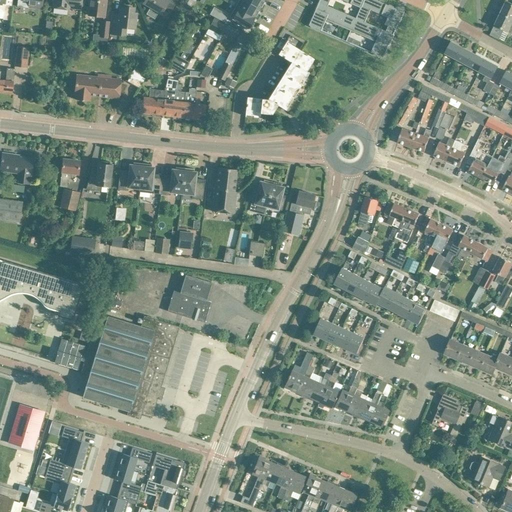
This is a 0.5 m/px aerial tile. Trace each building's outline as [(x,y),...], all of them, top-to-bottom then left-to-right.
[(0,0),(0,11),(4,12),(3,19),(10,20),(11,7),(5,7),(5,0),(0,0)] [(20,0),(21,0),(29,1),(28,7),(41,9),(42,0),(20,0)] [(53,0),(53,7),(68,9),(69,7),(80,9),(81,5),(81,0),(53,0)] [(90,0),(90,3),(88,15),(104,17),(106,5),(106,0),(90,0)] [(177,0),(145,0),(143,4),(150,8),(146,15),(154,19),(158,13),(161,14),(164,8),(170,11),(177,0)] [(244,0),(239,0),(235,7),(254,18),(259,9),(244,0)] [(244,0),(259,9),(264,0),(244,0)] [(363,0),(360,8),(355,18),(364,22),(370,10),(387,17),(384,24),(387,26),(395,29),(398,21),(399,21),(391,18),(396,9),(395,8),(375,0),(374,0),(373,0),(363,0)] [(500,13),(511,18),(511,3),(506,1),(500,13)] [(310,22),(308,25),(310,26),(319,30),(321,31),(325,20),(350,31),(355,18),(327,6),(318,2),(318,3),(318,4),(316,8),(314,12),(315,12),(314,15),(313,15),(312,18),(310,22)] [(135,28),(135,24),(136,14),(133,13),(134,8),(120,7),(118,21),(111,21),(111,24),(110,33),(125,35),(126,27),(135,28)] [(214,7),(210,14),(224,22),(228,15),(214,7)] [(235,7),(229,17),(248,28),(254,18),(235,7)] [(511,18),(500,13),(495,25),(508,32),(511,26),(511,25),(511,18)] [(355,18),(350,31),(375,42),(370,52),(377,55),(381,57),(383,58),(384,54),(386,50),(387,47),(386,47),(388,44),(390,41),(379,37),(381,30),(382,30),(364,22),(355,18)] [(214,19),(210,26),(216,30),(215,31),(221,35),(226,26),(214,19)] [(107,38),(109,22),(102,21),(100,37),(107,38)] [(235,29),(231,36),(236,39),(240,32),(235,29)] [(240,33),(237,39),(243,42),(246,36),(240,32),(240,33)] [(357,47),(359,42),(348,36),(347,38),(345,41),(357,47)] [(288,41),(287,40),(282,38),(277,47),(281,50),(278,54),(291,62),(293,64),(271,100),(247,97),(245,116),(246,115),(260,117),(260,113),(272,114),(277,105),(287,111),(287,110),(286,110),(293,98),(294,99),(295,98),(293,97),(301,86),(302,86),(301,85),(309,73),(306,71),(314,59),(299,50),(287,42),(288,41)] [(130,53),(156,54),(156,42),(130,41),(130,53)] [(457,60),(463,48),(452,42),(445,53),(457,60)] [(189,55),(192,50),(184,46),(182,51),(183,52),(180,57),(175,54),(169,65),(183,73),(189,62),(185,60),(188,55),(189,55)] [(254,53),(262,57),(265,50),(258,46),(254,53)] [(26,68),(29,48),(17,47),(15,66),(26,68)] [(225,63),(218,77),(219,78),(224,80),(231,66),(239,52),(232,48),(225,63)] [(468,66),(475,54),(463,48),(457,60),(468,66)] [(480,72),(486,60),(475,54),(468,66),(480,72)] [(159,55),(155,64),(148,75),(156,79),(162,68),(167,60),(159,55)] [(490,81),(498,66),(486,60),(480,72),(486,75),(483,81),(487,83),(483,90),(489,93),(494,84),(490,81)] [(206,65),(199,77),(208,78),(213,69),(206,65)] [(140,88),(148,73),(135,66),(127,81),(140,88)] [(0,91),(12,93),(13,83),(15,69),(7,68),(5,81),(0,79),(0,91)] [(511,88),(511,73),(507,71),(501,83),(511,88)] [(97,77),(76,75),(74,94),(76,94),(75,100),(90,101),(90,96),(119,99),(120,89),(121,80),(111,78),(111,76),(97,74),(97,77)] [(233,87),(236,81),(228,77),(225,83),(233,87)] [(442,88),(444,83),(433,77),(430,83),(439,87),(442,88)] [(205,80),(197,79),(197,87),(204,88),(205,80)] [(453,94),(456,89),(444,83),(442,88),(453,94)] [(183,118),(185,92),(180,92),(182,85),(177,84),(177,87),(175,93),(175,94),(173,116),(183,118)] [(495,96),(500,87),(494,84),(489,93),(495,96)] [(465,100),(468,95),(465,93),(467,89),(459,85),(457,89),(456,89),(453,94),(465,100)] [(164,100),(162,115),(173,116),(175,94),(175,93),(177,87),(166,86),(165,92),(166,93),(164,100)] [(428,100),(431,89),(424,86),(419,96),(428,100)] [(193,119),(195,96),(196,89),(189,88),(189,92),(185,92),(183,118),(193,119)] [(152,114),(155,89),(150,89),(149,98),(143,97),(141,113),(152,114)] [(164,100),(166,93),(165,92),(165,91),(155,89),(152,114),(162,115),(164,100)] [(449,104),(451,99),(431,89),(428,100),(430,95),(443,101),(440,109),(439,109),(432,127),(438,129),(444,113),(449,104)] [(482,108),(484,105),(485,103),(468,95),(465,100),(482,108)] [(195,96),(193,119),(204,120),(206,105),(199,104),(200,96),(195,96)] [(398,124),(402,126),(418,100),(413,97),(408,106),(409,106),(398,124)] [(467,113),(470,108),(451,99),(449,104),(467,113)] [(429,100),(421,123),(425,124),(433,101),(429,100)] [(489,105),(488,107),(484,105),(482,108),(498,116),(500,111),(489,105)] [(484,126),(488,117),(470,108),(467,113),(477,118),(475,122),(484,126)] [(509,122),(511,117),(500,111),(498,116),(509,122)] [(449,130),(455,117),(444,113),(438,129),(439,129),(436,137),(442,140),(447,129),(449,130)] [(504,131),(506,126),(498,122),(496,127),(504,131)] [(411,147),(416,133),(402,129),(398,142),(411,147)] [(416,133),(411,147),(424,152),(432,131),(426,129),(424,136),(416,133)] [(447,161),(456,141),(449,138),(446,145),(440,142),(434,156),(447,161)] [(481,178),(488,164),(492,157),(492,156),(483,151),(487,143),(479,139),(471,153),(476,156),(469,171),(481,178)] [(456,141),(447,161),(460,167),(468,146),(456,141)] [(33,159),(20,157),(20,155),(2,152),(0,167),(0,170),(4,171),(19,173),(17,182),(29,184),(33,159)] [(488,164),(481,178),(494,184),(507,159),(500,155),(498,160),(492,157),(488,164)] [(63,159),(62,169),(60,187),(66,187),(67,179),(70,180),(71,175),(78,176),(80,161),(63,159)] [(511,193),(511,160),(507,170),(511,173),(510,175),(502,189),(511,193)] [(86,189),(101,191),(101,186),(109,187),(110,185),(111,185),(112,179),(110,178),(112,165),(110,164),(110,162),(101,161),(100,163),(98,163),(97,176),(90,175),(86,189)] [(139,189),(142,163),(133,162),(133,165),(130,165),(129,175),(120,174),(120,171),(120,170),(118,190),(128,191),(128,187),(139,189)] [(160,194),(162,179),(153,178),(154,168),(151,167),(151,164),(142,163),(139,189),(139,192),(160,194)] [(182,193),(184,168),(175,167),(175,170),(172,170),(171,180),(162,179),(160,194),(170,195),(170,192),(182,193)] [(184,168),(182,193),(193,195),(193,198),(203,199),(205,180),(204,180),(205,180),(204,183),(195,182),(196,172),(193,172),(194,169),(184,168)] [(237,170),(220,168),(219,168),(217,183),(215,183),(212,211),(234,214),(236,192),(235,192),(237,170)] [(254,191),(251,203),(255,204),(253,212),(264,215),(266,206),(272,182),(263,179),(263,182),(260,182),(258,191),(254,191)] [(272,182),(266,206),(282,210),(285,198),(281,197),(283,187),(281,187),(281,184),(272,182)] [(64,189),(60,207),(76,211),(80,193),(64,189)] [(303,213),(310,215),(315,195),(298,191),(295,204),(291,203),(289,212),(287,211),(283,231),(298,235),(303,213)] [(372,222),(376,210),(378,200),(366,197),(358,224),(367,226),(369,221),(372,222)] [(20,202),(6,200),(0,199),(0,219),(18,222),(20,202)] [(407,209),(389,202),(384,213),(385,214),(384,216),(389,218),(390,216),(395,218),(392,226),(399,228),(407,209)] [(419,214),(407,209),(399,228),(398,230),(396,238),(407,242),(411,233),(407,232),(410,224),(414,225),(419,214)] [(65,217),(61,229),(68,231),(72,219),(65,217)] [(428,253),(442,225),(431,219),(425,232),(432,235),(421,257),(425,259),(428,253)] [(453,230),(442,225),(428,253),(433,256),(437,247),(443,251),(453,230)] [(398,230),(391,228),(388,235),(396,238),(398,230)] [(194,234),(181,232),(178,248),(192,250),(194,234)] [(96,238),(72,235),(69,251),(94,254),(96,238)] [(473,254),(479,243),(464,236),(458,246),(453,244),(446,257),(441,266),(446,269),(453,256),(462,260),(458,267),(462,269),(471,253),(473,254)] [(170,238),(156,237),(155,252),(169,254),(170,238)] [(369,242),(364,240),(358,237),(353,248),(364,253),(369,242)] [(133,249),(144,250),(145,242),(134,241),(133,249)] [(257,244),(258,242),(251,241),(249,255),(255,256),(257,244)] [(257,244),(255,256),(263,257),(265,243),(258,242),(257,244)] [(479,243),(473,254),(487,262),(493,251),(479,243)] [(226,248),(223,260),(231,262),(234,249),(226,248)] [(374,249),(372,254),(381,258),(383,253),(374,248),(374,249)] [(387,255),(384,262),(401,270),(408,255),(401,251),(397,260),(387,255)] [(438,254),(432,267),(439,270),(445,258),(438,254)] [(511,263),(501,257),(496,266),(493,271),(499,274),(495,281),(501,285),(511,264),(511,263)] [(0,260),(0,300),(1,301),(6,297),(13,294),(18,293),(25,293),(31,294),(36,297),(40,300),(45,306),(49,308),(58,311),(57,315),(72,319),(81,285),(0,260)] [(345,289),(353,273),(343,268),(334,284),(345,289)] [(468,309),(488,272),(480,268),(473,282),(480,286),(468,308),(468,309)] [(404,276),(399,273),(394,271),(391,275),(402,281),(404,276)] [(488,272),(468,309),(474,312),(486,289),(488,289),(495,276),(488,272)] [(355,295),(364,279),(353,273),(345,289),(355,295)] [(212,283),(202,280),(185,275),(180,292),(174,291),(167,311),(204,322),(211,302),(206,301),(212,283)] [(366,300),(374,284),(364,279),(355,295),(366,300)] [(376,305),(386,287),(385,287),(384,289),(374,284),(366,300),(376,305)] [(503,308),(511,291),(511,287),(507,285),(496,304),(503,308)] [(387,308),(396,292),(386,287),(376,305),(378,303),(387,308)] [(398,313),(406,297),(396,292),(387,308),(398,313)] [(408,319),(417,303),(406,297),(398,313),(408,319)] [(339,308),(341,303),(331,298),(328,303),(339,308)] [(460,311),(435,300),(434,302),(430,311),(455,322),(459,312),(460,311)] [(341,303),(339,308),(345,311),(347,306),(341,303)] [(417,303),(408,319),(419,324),(427,308),(417,303)] [(358,311),(352,309),(350,314),(355,317),(358,311)] [(473,321),(475,317),(463,312),(461,316),(473,321)] [(89,375),(82,397),(129,411),(127,416),(139,419),(140,415),(151,418),(158,397),(163,399),(163,398),(160,397),(162,389),(160,388),(179,327),(143,316),(140,326),(107,316),(101,336),(92,334),(81,372),(89,375)] [(373,319),(367,316),(364,322),(370,325),(373,319)] [(485,327),(486,322),(475,317),(473,321),(485,327)] [(325,339),(332,323),(321,318),(314,334),(325,339)] [(496,332),(498,327),(486,322),(485,327),(496,332)] [(335,344),(343,328),(332,323),(325,339),(335,344)] [(508,336),(509,332),(498,327),(496,332),(508,336)] [(346,349),(354,333),(343,328),(335,344),(346,349)] [(485,328),(483,333),(492,336),(494,336),(495,332),(485,328)] [(354,333),(346,349),(357,354),(364,338),(354,333)] [(61,338),(54,364),(77,371),(85,345),(61,338)] [(457,359),(463,345),(451,339),(445,354),(457,359)] [(469,364),(475,350),(463,345),(457,359),(469,364)] [(481,369),(487,355),(475,350),(469,364),(481,369)] [(296,392),(308,365),(313,355),(307,352),(300,367),(294,365),(289,376),(289,375),(288,378),(284,389),(285,387),(296,392)] [(507,372),(511,360),(511,357),(501,353),(498,360),(495,368),(507,372)] [(495,368),(498,360),(487,355),(481,369),(493,374),(495,368)] [(307,399),(315,380),(310,378),(314,368),(308,365),(296,392),(307,397),(307,399)] [(346,411),(360,381),(363,373),(358,371),(353,382),(348,392),(342,390),(334,408),(335,406),(346,411)] [(331,376),(319,402),(330,407),(329,409),(330,409),(338,391),(332,388),(338,374),(333,372),(331,376)] [(319,402),(331,376),(325,373),(321,383),(315,380),(307,399),(308,397),(319,402)] [(360,381),(346,411),(358,416),(367,397),(360,395),(365,384),(360,381)] [(367,397),(358,416),(370,421),(387,384),(381,381),(372,400),(367,397)] [(387,384),(370,421),(381,426),(380,428),(388,410),(382,407),(392,386),(387,384)] [(449,434),(456,437),(462,423),(464,424),(467,417),(465,416),(468,409),(461,406),(461,408),(455,406),(458,400),(444,394),(443,395),(445,396),(443,401),(441,400),(443,401),(441,406),(440,406),(439,409),(438,409),(431,424),(437,427),(441,417),(454,423),(449,434)] [(482,405),(474,402),(470,414),(477,417),(482,405)] [(15,420),(17,421),(19,421),(12,444),(34,450),(45,412),(21,405),(20,404),(15,420)] [(511,425),(511,422),(498,416),(497,418),(493,417),(490,424),(493,426),(488,439),(511,449),(511,447),(511,434),(509,433),(511,425)] [(52,421),(49,430),(57,433),(60,424),(52,421)] [(64,427),(61,436),(69,438),(65,450),(84,456),(88,443),(82,441),(81,441),(84,433),(64,427)] [(123,454),(119,467),(133,471),(137,459),(149,462),(152,453),(132,447),(130,456),(128,455),(123,454)] [(48,467),(48,468),(71,475),(73,467),(74,467),(80,469),(84,456),(65,450),(61,462),(50,459),(49,463),(48,467)] [(156,454),(152,466),(164,470),(160,484),(177,489),(179,483),(180,483),(181,484),(181,482),(182,479),(185,470),(183,469),(185,463),(156,454)] [(259,489),(271,462),(259,457),(260,456),(259,456),(252,474),(258,476),(253,487),(254,487),(249,498),(242,496),(240,503),(252,507),(258,492),(259,489)] [(498,479),(502,470),(503,467),(480,457),(478,464),(473,462),(471,463),(469,468),(470,470),(475,472),(471,479),(486,486),(490,476),(498,479)] [(38,465),(36,471),(46,474),(48,468),(48,467),(49,463),(42,461),(41,466),(38,465)] [(282,467),(271,462),(259,489),(265,492),(267,488),(272,491),(275,483),(282,467)] [(119,467),(115,479),(121,481),(122,481),(119,490),(139,495),(140,491),(141,487),(135,485),(129,483),(133,471),(119,467)] [(282,498),(293,472),(282,467),(275,483),(280,485),(276,496),(282,498)] [(46,474),(45,477),(61,481),(57,493),(72,497),(75,485),(70,483),(68,483),(71,475),(48,468),(46,474)] [(293,472),(282,498),(288,501),(293,491),(298,493),(306,475),(305,476),(293,472)] [(307,511),(310,506),(321,480),(310,475),(311,473),(310,473),(306,482),(302,492),(308,494),(304,505),(300,511),(307,511)] [(148,480),(144,492),(156,496),(152,510),(157,511),(170,511),(171,510),(172,505),(174,506),(177,496),(175,495),(177,489),(160,484),(148,480)] [(326,502),(333,483),(332,484),(321,480),(310,506),(316,509),(320,499),(326,502)] [(334,511),(344,489),(333,485),(334,483),(333,483),(326,502),(331,504),(327,511),(334,511)] [(19,485),(18,491),(28,494),(30,488),(19,485)] [(344,489),(334,511),(348,511),(357,492),(356,492),(356,494),(344,489)] [(106,508),(118,511),(124,511),(128,502),(136,504),(139,495),(119,490),(117,498),(116,497),(110,495),(106,508)] [(511,491),(508,490),(503,502),(503,501),(502,504),(501,506),(511,510),(511,491)] [(42,502),(39,511),(41,511),(59,511),(61,509),(62,509),(68,511),(72,497),(57,493),(53,505),(42,502)] [(0,495),(0,511),(9,511),(14,500),(0,495)] [(28,498),(25,507),(33,510),(36,500),(28,498)]
